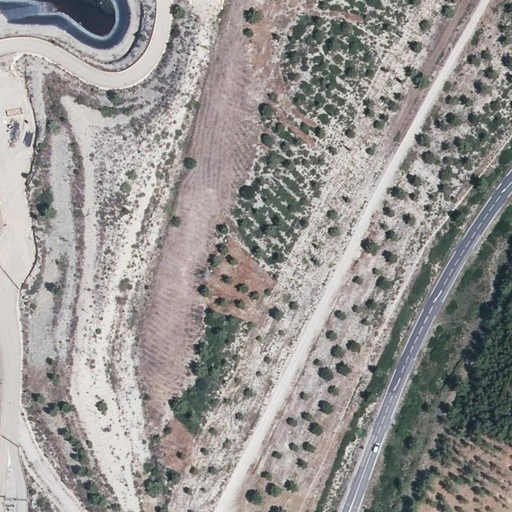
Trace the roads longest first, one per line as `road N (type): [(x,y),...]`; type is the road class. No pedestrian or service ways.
road 1 (track): [(223,511),(485,0)]
road 2 (secondary): [(511,183),(487,211),(407,359),(348,511)]
